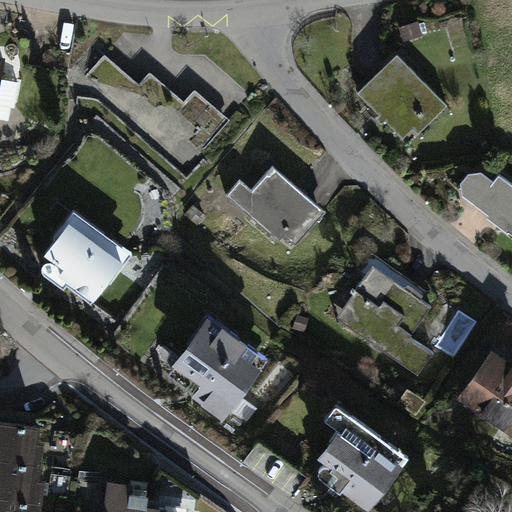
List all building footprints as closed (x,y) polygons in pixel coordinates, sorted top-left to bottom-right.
[(418,21),(400,26),(405,44),(423,39),(418,21)] [(399,53),(357,92),(403,140),(445,101),(399,53)] [(511,168),(494,153),(465,187),(511,227),(511,168)] [(239,172),(222,194),(293,251),(328,207),(271,162),(254,184),(239,172)] [(135,243),(72,201),(34,258),(98,300),(135,243)] [(375,260),(335,316),(420,375),(437,351),(414,335),(436,303),(375,260)] [(272,363),(203,319),(166,376),(235,420),(272,363)] [(511,350),(493,339),(454,400),(511,435),(511,350)] [(414,456),(335,394),(291,449),(370,511),(414,456)] [(0,411),(0,453),(43,453),(43,412),(0,411)] [(0,453),(0,494),(42,495),(43,453),(0,453)] [(105,475),(101,511),(141,511),(143,498),(144,479),(105,475)] [(0,494),(0,511),(42,511),(42,495),(0,494)] [(182,511),(183,502),(143,498),(141,511),(182,511)]
